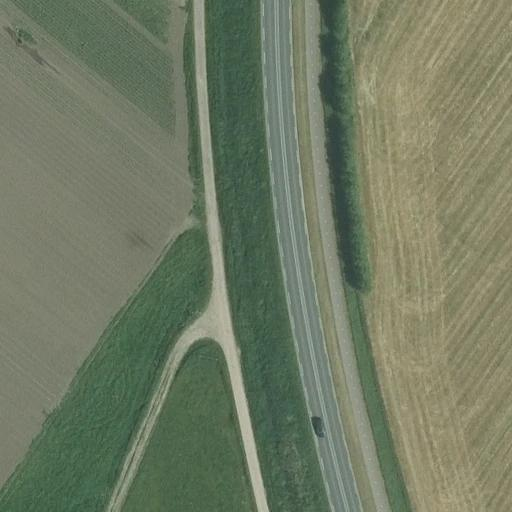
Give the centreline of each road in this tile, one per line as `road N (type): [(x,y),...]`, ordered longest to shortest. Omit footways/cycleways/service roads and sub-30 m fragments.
road 1 (primary): [(350,511),(322,413),(289,213),(276,0)]
road 2 (unclassified): [(267,511),(220,312),(197,0)]
road 3 (track): [(220,312),(173,353),(110,511)]
